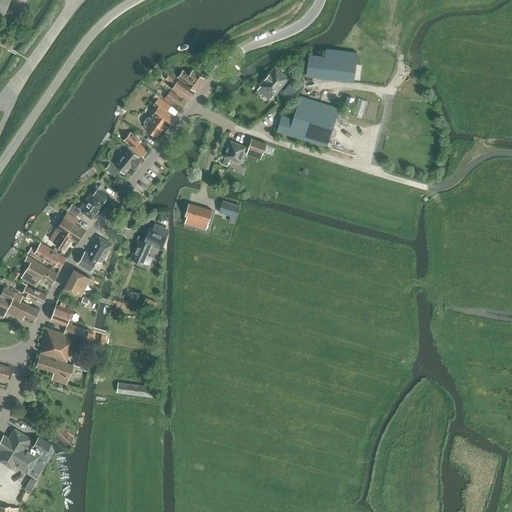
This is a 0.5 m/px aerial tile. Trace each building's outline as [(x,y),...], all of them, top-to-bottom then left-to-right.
[(0,0),(0,16),(4,18),(10,0),(0,0)] [(306,76),(353,82),(356,52),(325,48),(324,57),(309,55),(306,76)] [(200,64),(207,72),(214,67),(207,58),(200,64)] [(263,83),(257,89),(269,99),(272,95),(273,97),(275,93),(288,78),(275,67),(262,82),(263,83)] [(177,77),(195,90),(204,78),(192,69),(188,74),(182,70),(177,77)] [(165,79),(174,85),(179,81),(169,74),(165,79)] [(171,88),(188,101),(194,92),(179,81),(174,85),(171,88)] [(300,87),(292,81),(283,91),(291,98),(300,87)] [(177,107),(178,106),(182,108),(187,102),(170,91),(165,99),(177,107)] [(332,127),(338,108),(300,96),(293,119),(281,115),(276,131),(326,147),(332,127)] [(343,109),(350,111),(354,98),(347,96),(343,109)] [(146,129),(157,137),(165,125),(168,128),(176,118),(167,111),(171,106),(159,97),(153,106),(157,109),(150,118),(147,118),(144,122),(145,126),(147,129),(146,129)] [(271,116),(276,111),(271,106),(266,112),(271,116)] [(356,119),(354,124),(364,128),(366,123),(356,119)] [(138,142),(140,139),(130,132),(124,140),(142,155),(147,150),(138,142)] [(249,150),(262,154),(266,143),(253,138),(249,150)] [(224,156),(239,163),(246,147),(240,144),(230,140),(224,156)] [(114,165),(123,172),(129,165),(134,169),(142,159),(130,149),(120,161),(118,160),(114,165)] [(105,169),(114,176),(118,170),(110,163),(105,169)] [(81,211),(91,219),(103,203),(107,197),(98,190),(100,187),(95,184),(78,208),(81,210),(81,211)] [(229,221),(234,222),(239,205),(222,200),(219,211),(230,215),(229,221)] [(185,223),(206,229),(208,223),(209,223),(212,211),(189,203),(185,216),(187,216),(185,223)] [(68,209),(76,215),(80,209),(72,204),(68,209)] [(78,220),(69,214),(58,230),(60,231),(54,242),(64,249),(71,238),(77,241),(84,230),(75,225),(78,220)] [(131,258),(144,264),(152,246),(161,249),(167,235),(165,234),(167,229),(155,224),(147,243),(139,239),(131,258)] [(93,248),(89,255),(84,252),(77,263),(91,270),(97,260),(102,262),(112,244),(99,237),(93,247),(93,248)] [(41,260),(42,258),(60,268),(66,258),(40,243),(36,250),(31,247),(28,252),(41,260)] [(21,280),(36,288),(40,278),(52,284),(57,274),(25,257),(22,264),(27,266),(21,280)] [(9,269),(7,274),(17,279),(19,274),(9,269)] [(64,288),(81,296),(90,278),(74,270),(64,288)] [(3,279),(12,284),(14,279),(6,274),(3,279)] [(19,292),(42,304),(47,295),(35,289),(34,290),(26,286),(23,284),(19,292)] [(0,315),(4,318),(7,312),(23,320),(25,316),(34,321),(39,310),(20,301),(23,296),(5,287),(0,296),(0,315)] [(142,305),(152,310),(156,302),(146,297),(142,305)] [(50,320),(69,327),(66,334),(86,340),(89,330),(70,324),(67,323),(72,311),(56,305),(50,320)] [(41,353),(67,361),(69,355),(71,356),(76,338),(47,328),(41,346),(43,346),(41,353)] [(54,372),(52,380),(67,385),(69,377),(70,377),(73,365),(71,364),(40,354),(36,367),(54,372)] [(0,377),(7,380),(11,368),(0,364),(0,377)] [(117,393),(153,397),(154,387),(118,383),(117,393)] [(73,439),(59,425),(53,431),(67,445),(73,439)] [(32,440),(15,429),(9,438),(4,436),(0,442),(0,448),(2,450),(0,453),(0,460),(9,466),(14,469),(16,465),(28,473),(38,456),(42,458),(44,454),(45,455),(51,444),(38,436),(34,442),(32,440)] [(35,479),(30,477),(25,486),(30,489),(35,479)]
